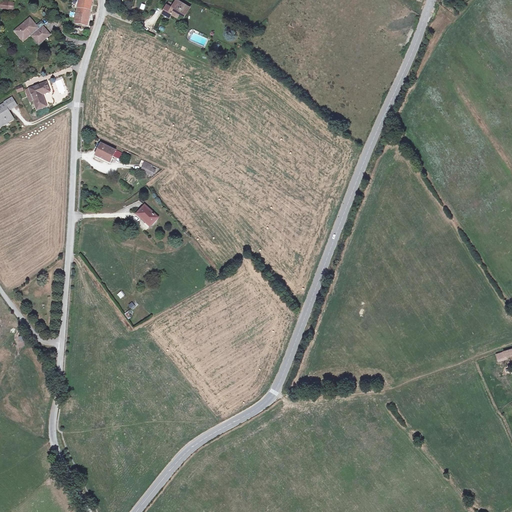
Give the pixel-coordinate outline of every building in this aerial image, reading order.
[(13,3),(9,2),(0,0),(0,7),(12,9),(13,3)] [(91,10),(92,0),(79,0),(76,24),(86,26),(88,10),(91,10)] [(185,17),(191,8),(177,0),(172,8),(167,5),(162,13),(170,18),(172,14),(178,18),(181,14),(185,17)] [(26,22),(19,28),(21,30),(17,33),(20,37),(22,39),(25,36),(27,39),(32,34),(34,37),(35,39),(33,41),(39,47),(44,43),(42,41),(50,35),(43,27),(44,25),(42,22),(37,26),(38,27),(37,27),(31,20),(27,23),(26,22)] [(50,92),(46,83),(26,90),(28,97),(32,96),(34,100),(37,110),(46,107),(42,95),(50,92)] [(17,93),(24,91),(22,85),(15,87),(17,93)] [(8,101),(6,103),(0,106),(0,126),(13,119),(8,110),(16,105),(12,98),(8,100),(8,101)] [(103,143),(102,144),(116,151),(117,149),(103,143)] [(95,156),(110,163),(113,156),(116,151),(102,144),(101,144),(95,156)] [(123,155),(116,151),(113,156),(120,160),(123,155)] [(144,165),(142,170),(150,175),(153,170),(151,168),(144,165)] [(158,218),(145,206),(137,214),(147,223),(148,221),(151,225),(158,218)] [(511,350),(495,355),(497,361),(511,356),(511,350)]
